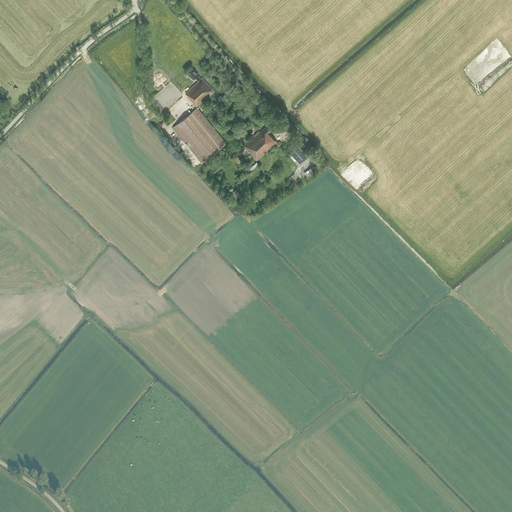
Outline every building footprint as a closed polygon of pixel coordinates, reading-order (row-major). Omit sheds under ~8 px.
[(201,79),(197,75),(198,75),(192,68),(187,73),(193,79),(195,77),(198,81),(186,93),(189,97),(188,97),(196,107),(208,97),(206,95),(213,90),(202,78),(201,79)] [(202,163),(226,143),(198,108),(173,128),(202,163)] [(270,123),(265,116),(261,120),(266,127),(260,132),(256,128),(252,132),(255,135),(243,146),(257,161),(277,142),(269,134),(278,125),(273,120),(270,123)] [(300,163),(310,154),(297,139),(287,148),(300,163)] [(238,164),(242,162),(236,154),(233,157),(238,164)]
